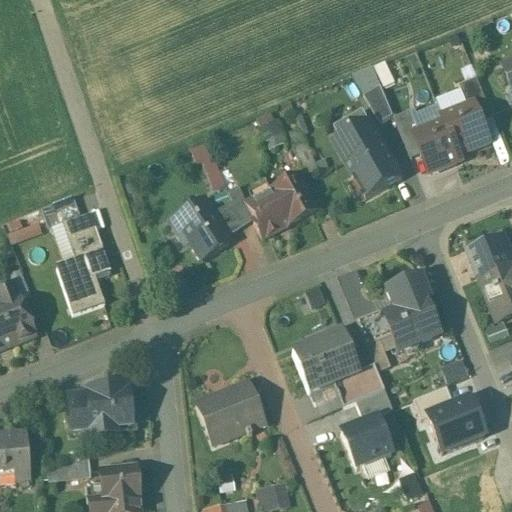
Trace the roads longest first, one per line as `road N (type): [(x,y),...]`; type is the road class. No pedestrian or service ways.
road 1 (unclassified): [(39,0),(152,331)]
road 2 (residential): [(420,222),(511,445)]
road 3 (residential): [(235,296),(325,511)]
road 4 (residential): [(420,222),(235,296)]
road 5 (residential): [(152,331),(175,511)]
road 6 (residential): [(152,331),(0,395)]
